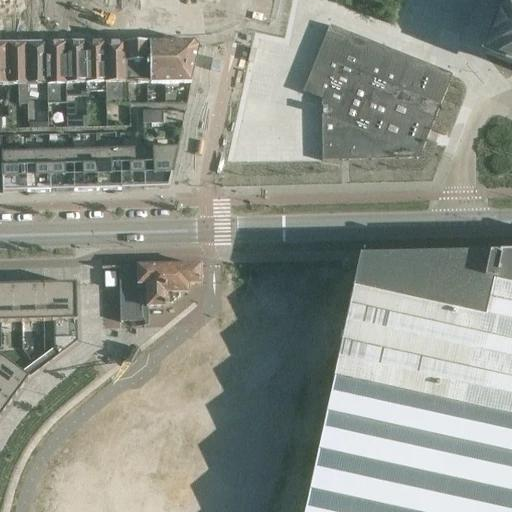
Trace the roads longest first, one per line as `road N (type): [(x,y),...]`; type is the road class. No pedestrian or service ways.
road 1 (tertiary): [(0,236),(459,224)]
road 2 (residential): [(0,5),(74,2),(127,24),(215,25),(236,0)]
road 3 (residential): [(511,102),(478,117),(460,172),(459,224)]
